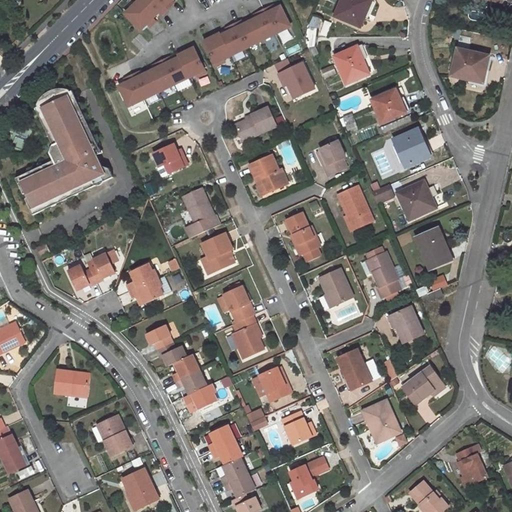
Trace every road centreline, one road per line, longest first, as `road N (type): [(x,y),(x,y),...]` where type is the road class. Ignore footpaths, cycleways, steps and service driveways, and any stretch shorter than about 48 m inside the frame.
road 1 (residential): [(206,117),(373,491)]
road 2 (residential): [(500,159),(458,348),(477,400)]
road 3 (residential): [(67,326),(121,368),(196,511)]
road 4 (residential): [(500,159),(456,142),(444,119),(419,59),(415,29),(424,0)]
road 5 (residential): [(67,326),(18,389),(69,485)]
road 6 (residential): [(477,400),(373,491)]
road 7 (tertiary): [(0,92),(92,0)]
